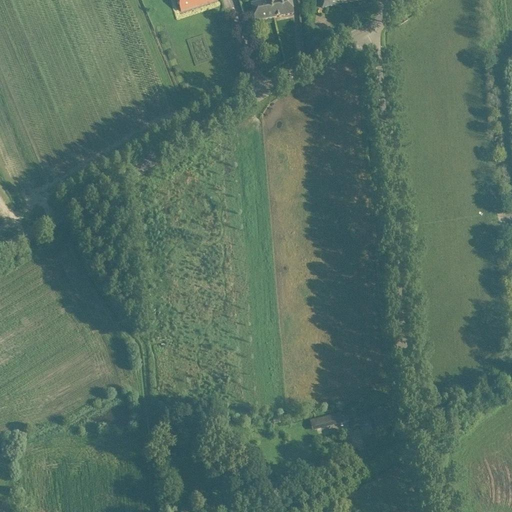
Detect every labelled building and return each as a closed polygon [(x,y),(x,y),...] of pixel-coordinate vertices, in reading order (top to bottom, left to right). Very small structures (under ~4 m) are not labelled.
[(177,0),(181,11),(216,0),(177,0)] [(254,22),(274,18),(269,0),(260,0),(261,2),(250,4),(254,22)] [(269,0),(274,18),(293,14),(290,0),(269,0)] [(385,410),(375,413),(357,418),(355,409),(314,420),(317,430),(350,421),(351,428),(359,426),(359,423),(368,421),(371,432),(390,428),(385,410)] [(340,472),(336,464),(303,483),(308,491),(340,472)]
